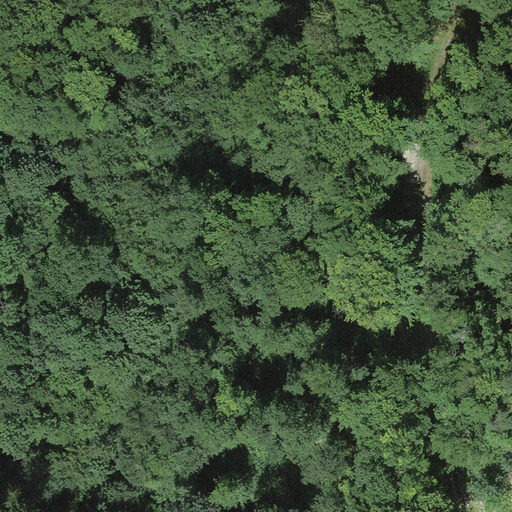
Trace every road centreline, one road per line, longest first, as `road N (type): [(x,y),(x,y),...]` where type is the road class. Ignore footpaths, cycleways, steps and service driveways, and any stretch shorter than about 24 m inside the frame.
road 1 (track): [(466,511),(439,404),(420,162),(429,100),(478,0)]
road 2 (track): [(0,423),(70,465),(111,511)]
